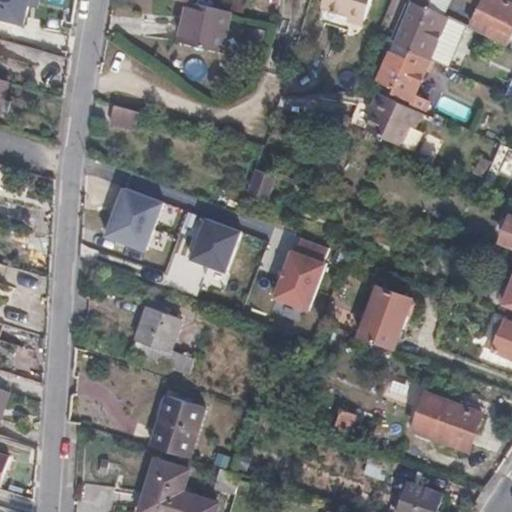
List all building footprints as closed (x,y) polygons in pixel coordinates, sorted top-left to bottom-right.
[(42,0),(0,0),(0,20),(29,27),(33,8),(40,9),(42,0)] [(325,0),(323,8),(367,22),(374,0),(325,0)] [(432,0),(430,7),(447,16),(454,0),(432,0)] [(468,0),(483,9),(487,0),(503,0),(507,2),(507,0),(468,0)] [(487,0),(483,9),(473,26),(508,45),(511,37),(511,4),(507,2),(503,0),(487,0)] [(194,5),(187,3),(177,43),(220,55),(230,14),(194,5)] [(448,71),(466,26),(447,16),(430,7),(428,12),(415,6),(398,43),(412,51),(411,53),(430,62),(448,71)] [(430,62),(411,53),(408,61),(393,54),(380,81),(396,89),(394,93),(412,102),(411,104),(426,112),(430,104),(415,97),(430,62)] [(412,128),(419,113),(389,99),(374,93),(367,107),(373,110),(364,131),(398,147),(407,126),(412,128)] [(141,112),(116,105),(112,123),(137,130),(141,112)] [(423,134),(412,128),(407,126),(398,147),(414,154),(423,134)] [(269,201),(278,177),(259,169),(251,193),(269,201)] [(147,251),(166,203),(126,188),(108,236),(147,251)] [(228,273),(243,232),(208,219),(193,259),(228,273)] [(511,219),(507,222),(502,237),(506,243),(511,245),(511,219)] [(341,274),(348,256),(334,250),(332,255),(312,248),(314,243),(297,236),(290,255),(325,268),(341,274)] [(325,268),(290,255),(275,297),(310,311),(325,268)] [(372,267),(349,258),(345,268),(369,278),(372,267)] [(511,287),(507,286),(502,300),(507,302),(506,306),(511,308),(511,287)] [(361,338),(395,351),(414,300),(380,288),(361,338)] [(183,321),(151,309),(135,356),(190,375),(195,360),(173,352),(183,321)] [(511,323),(509,322),(496,352),(511,359),(511,323)] [(311,343),(299,338),(292,363),(304,367),(311,343)] [(159,395),(143,445),(190,459),(204,409),(159,395)] [(426,400),(414,434),(469,455),(482,420),(426,400)] [(269,415),(276,418),(279,403),(272,401),(269,415)] [(13,458),(0,453),(0,490),(4,492),(13,458)] [(191,473),(158,463),(142,511),(218,511),(220,507),(184,496),(191,473)] [(438,511),(444,496),(411,486),(402,511),(438,511)]
